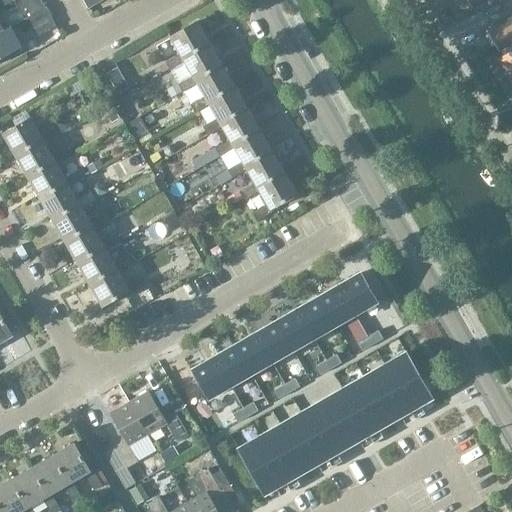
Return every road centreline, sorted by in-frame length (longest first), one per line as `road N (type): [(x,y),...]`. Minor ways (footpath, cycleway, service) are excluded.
road 1 (tertiary): [(511,430),(262,0)]
road 2 (residential): [(78,381),(351,226)]
road 3 (residential): [(511,168),(409,0)]
road 4 (residential): [(78,381),(0,239)]
road 5 (residential): [(339,511),(444,451)]
